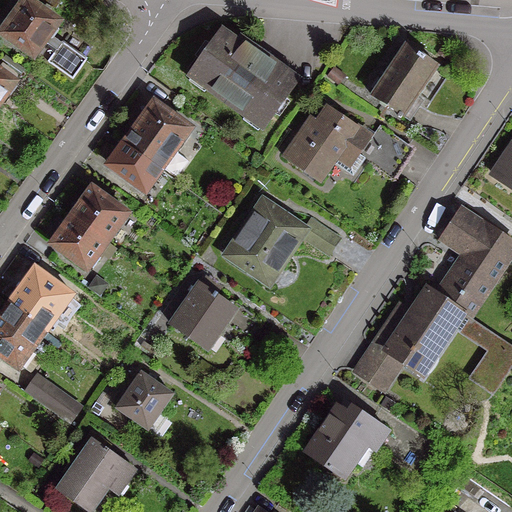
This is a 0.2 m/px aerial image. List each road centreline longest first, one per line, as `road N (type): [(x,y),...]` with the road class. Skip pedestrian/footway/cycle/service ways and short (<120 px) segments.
road 1 (residential): [(511,83),(229,511)]
road 2 (residential): [(165,0),(0,243)]
road 3 (residential): [(273,0),(511,27)]
